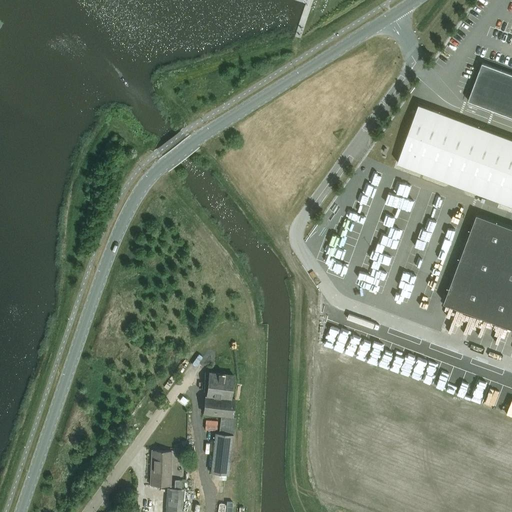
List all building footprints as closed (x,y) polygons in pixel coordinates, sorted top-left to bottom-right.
[(511,116),(511,72),(482,62),(468,100),(511,116)] [(511,138),(419,104),(397,162),(511,205),(511,138)] [(398,276),(391,298),(413,304),(439,219),(436,218),(440,204),(443,205),(446,194),(403,181),(366,302),(375,305),(379,291),(382,291),(384,285),(390,287),(394,273),(390,272),(404,229),(412,231),(415,221),(413,221),(419,199),(426,201),(408,260),(403,277),(398,276)] [(511,227),(478,214),(445,302),(511,327),(511,227)] [(434,309),(442,274),(428,271),(420,306),(434,309)] [(469,323),(463,321),(465,313),(443,307),(438,327),(467,334),(469,323)] [(205,396),(204,414),(221,416),(219,434),(216,434),(212,474),(230,475),(234,435),(231,435),(234,400),(231,399),(233,375),(209,373),(207,396),(205,396)] [(171,487),(173,451),(153,450),(151,486),(171,487)] [(168,488),(165,511),(181,511),(184,490),(182,489),(182,481),(174,481),(174,489),(168,488)]
